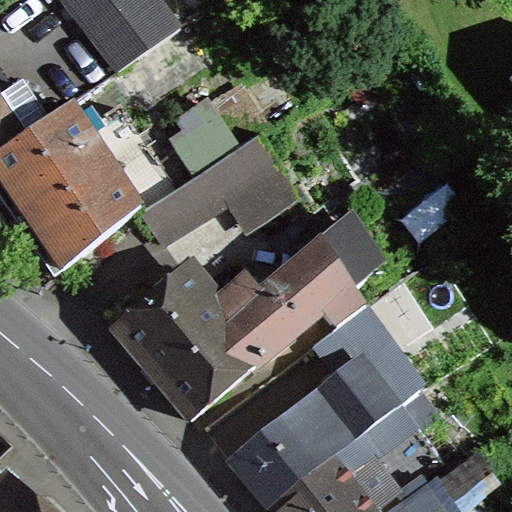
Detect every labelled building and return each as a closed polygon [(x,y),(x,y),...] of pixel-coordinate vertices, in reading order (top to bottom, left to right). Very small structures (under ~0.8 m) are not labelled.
[(180,29),(157,0),(64,0),(118,72),(180,29)] [(0,153),(45,122),(19,84),(0,97),(0,153)] [(45,122),(0,153),(0,181),(53,280),(130,217),(70,104),(45,122)] [(279,172),(260,137),(231,155),(251,188),(279,172)] [(251,188),(231,155),(195,178),(215,211),(251,188)] [(215,211),(195,178),(142,212),(140,213),(162,244),(215,211)] [(337,327),(365,308),(353,291),(379,270),(347,222),(261,294),(235,315),(227,323),(259,361),(260,363),(323,309),(337,327)] [(191,420),(259,361),(227,323),(235,315),(229,309),(220,300),(213,305),(183,270),(114,329),(191,420)] [(235,315),(261,294),(247,277),(220,300),(229,309),(235,315)] [(387,343),(365,308),(337,327),(314,344),(338,378),(359,362),(360,361),(387,343)] [(395,409),(360,361),(359,362),(338,378),(318,394),(341,426),(317,446),(327,458),(344,445),(384,417),(395,409)] [(317,393),(230,460),(269,506),(327,458),(317,446),(341,426),(318,394),(317,393)] [(409,418),(400,406),(395,409),(384,417),(394,431),(409,418)] [(361,466),(344,445),(327,458),(269,506),(273,511),(375,511),(374,511),(395,494),(368,461),(361,466)] [(467,502),(448,473),(434,481),(454,509),(467,502)] [(0,511),(44,511),(8,478),(0,486),(0,511)] [(455,511),(454,509),(434,481),(421,489),(437,511),(455,511)] [(437,511),(421,489),(390,511),(437,511)]
